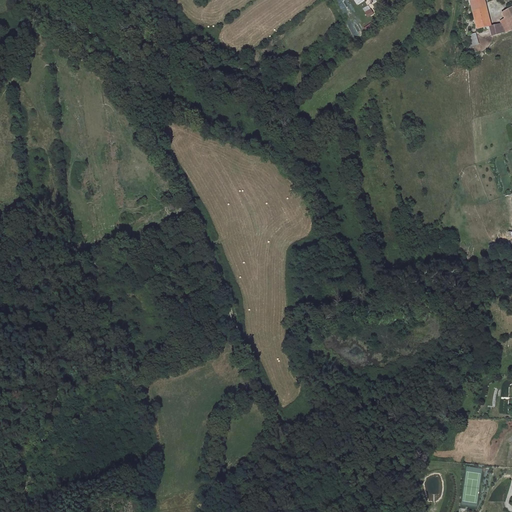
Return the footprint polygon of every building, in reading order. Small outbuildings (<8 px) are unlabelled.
[(491,30),(483,0),(469,0),(478,33),(491,30)] [(366,18),(373,14),(370,9),(363,12),(366,18)] [(511,11),(502,17),(506,25),(511,35),(511,34),(511,11)] [(506,25),(501,27),(504,37),(511,35),(506,25)] [(493,40),(504,37),(501,27),(491,30),(493,40)] [(472,50),(480,48),(477,38),(469,40),(472,50)]
